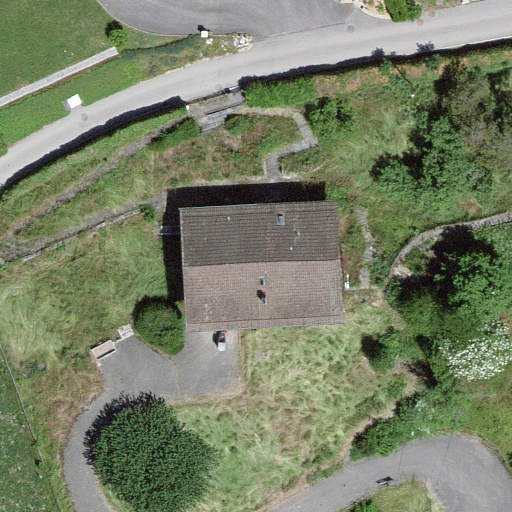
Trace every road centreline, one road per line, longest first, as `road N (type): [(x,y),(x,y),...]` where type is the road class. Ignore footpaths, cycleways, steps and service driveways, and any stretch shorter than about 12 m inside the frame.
road 1 (track): [(0,157),(43,125),(267,51),(511,3)]
road 2 (unclassified): [(486,511),(465,470),(420,459),(296,511)]
road 3 (unclassified): [(102,511),(80,449),(112,398),(185,364)]
